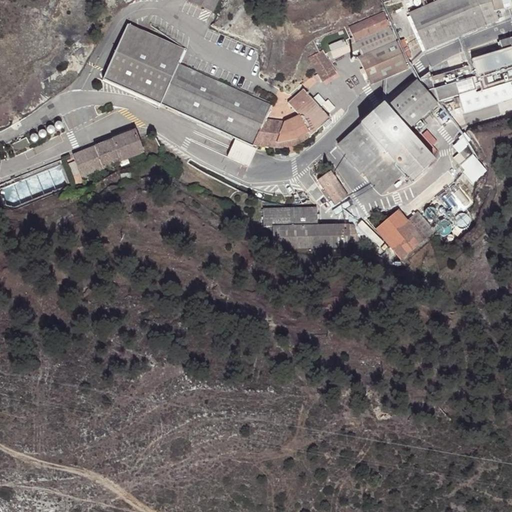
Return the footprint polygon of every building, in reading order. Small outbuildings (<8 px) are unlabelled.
[(218,0),(190,0),(190,1),(203,7),(214,12),(218,0)] [(511,0),(439,0),(409,13),(425,51),(487,25),(499,22),(496,11),(511,6),(511,0)] [(347,39),(349,44),(351,50),(352,53),(361,49),(364,56),(360,58),(370,84),(407,69),(406,67),(404,61),(408,60),(410,59),(402,41),(394,44),(382,14),(350,28),(353,37),(347,39)] [(128,24),(118,46),(103,79),(238,140),(253,146),(253,145),(270,146),(277,147),(287,147),(289,147),(291,146),(294,145),(303,141),(310,135),(322,124),(329,118),(304,88),(288,102),(298,116),(284,123),(265,119),(271,104),(252,96),(180,65),(186,50),(138,28),(128,24)] [(511,37),(500,41),(502,50),(472,60),(477,76),(473,78),(469,66),(431,78),(439,105),(460,99),(463,115),(511,101),(511,92),(510,82),(511,81),(511,37)] [(351,50),(349,44),(332,51),(334,57),(351,50)] [(322,79),(323,81),(336,73),(324,51),(309,58),(318,73),(314,76),(317,81),(322,79)] [(336,73),(323,81),(327,87),(340,79),(336,73)] [(434,160),(429,154),(407,130),(437,104),(416,81),(387,107),(383,103),(337,145),(381,194),(404,173),(411,181),(434,160)] [(333,122),(329,118),(322,124),(326,128),(333,122)] [(62,128),(62,127),(61,126),(60,125),(59,124),(58,124),(56,124),(55,124),(54,125),(53,127),(53,128),(54,129),(54,131),(55,131),(57,132),(58,132),(59,131),(60,131),(61,130),(62,128)] [(53,133),(53,131),(53,130),(52,129),(51,128),(49,128),(48,128),(47,129),(46,130),(45,131),(45,133),(45,134),(46,135),(47,136),(48,136),(50,136),(51,136),(52,135),(53,134),(53,133)] [(113,139),(74,154),(82,176),(96,170),(98,175),(105,172),(103,168),(112,164),(114,168),(122,165),(123,165),(130,163),(128,158),(143,152),(135,130),(113,139)] [(45,137),(45,136),(44,134),(43,133),(42,133),(41,132),(39,133),(38,133),(37,134),(37,135),(36,137),(37,138),(37,139),(39,140),(40,141),(41,141),(42,140),(44,139),(44,138),(45,137)] [(37,141),(37,140),(36,139),(35,137),(34,137),(32,137),(31,137),(30,137),(29,138),(28,140),(28,141),(29,142),(29,143),(30,144),(32,145),(33,145),(34,144),(35,144),(36,143),(37,141)] [(26,138),(10,146),(14,153),(29,146),(26,138)] [(253,146),(238,140),(230,157),(245,164),(253,146)] [(289,147),(287,147),(289,154),(296,152),(294,145),(291,146),(289,147)] [(467,146),(454,158),(463,168),(468,163),(467,161),(474,155),(467,146)] [(331,171),(318,180),(334,205),(348,196),(331,171)] [(263,226),(267,226),(273,226),(274,248),(350,246),(350,244),(361,244),(354,224),(318,225),(317,208),(263,208),(263,226)] [(398,210),(376,229),(402,259),(435,231),(418,211),(407,221),(398,210)]
